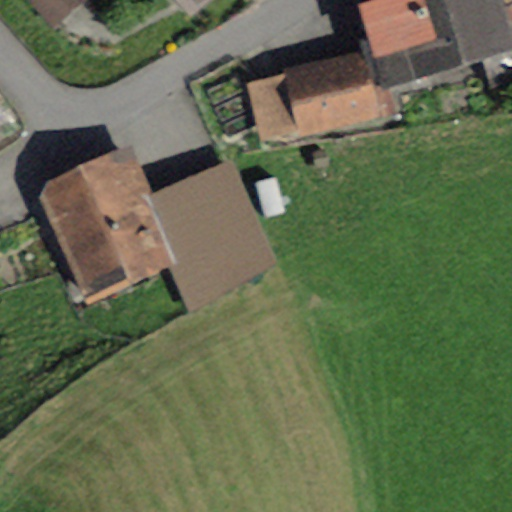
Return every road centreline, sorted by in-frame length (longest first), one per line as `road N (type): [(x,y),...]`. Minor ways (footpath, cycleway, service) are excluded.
road 1 (residential): [(303,0),(87,139)]
road 2 (residential): [(87,139),(0,40)]
